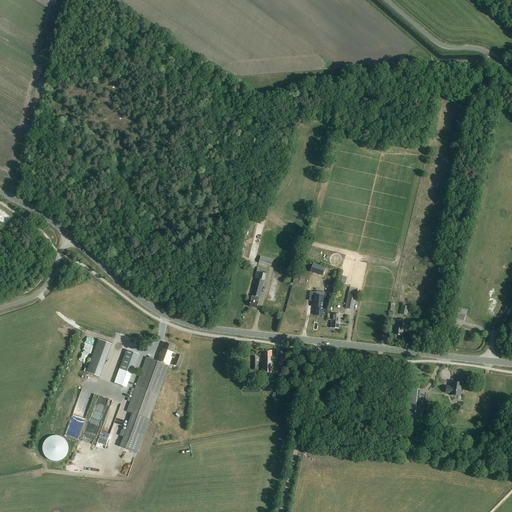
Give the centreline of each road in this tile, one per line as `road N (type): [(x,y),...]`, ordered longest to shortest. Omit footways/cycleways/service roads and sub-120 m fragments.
road 1 (secondary): [(489,360),(189,324),(146,305),(70,236)]
road 2 (track): [(318,351),(281,511)]
road 3 (unclassified): [(511,73),(478,48),(435,42),(386,0)]
